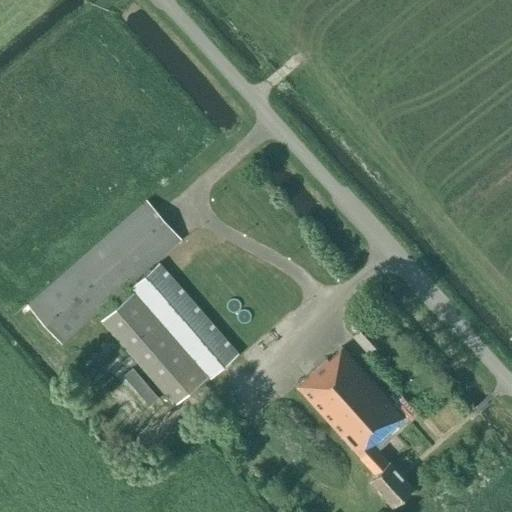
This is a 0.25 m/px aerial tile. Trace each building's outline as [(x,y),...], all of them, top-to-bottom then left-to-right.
[(179,241),(145,202),(26,308),(60,346),(179,241)] [(130,286),(208,376),(234,353),(156,263),(130,286)] [(173,406),(201,382),(127,299),(100,323),(173,406)] [(382,341),(366,323),(351,336),(367,354),(382,341)] [(403,418),(341,347),(328,359),(327,358),(295,386),(374,476),(367,482),(390,508),(413,487),(390,461),(386,465),(370,447),(403,418)]
